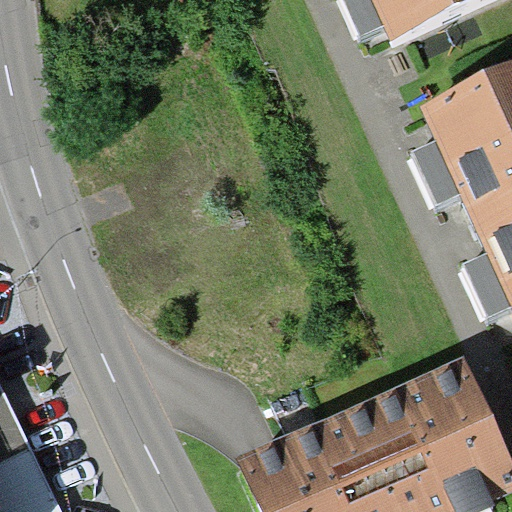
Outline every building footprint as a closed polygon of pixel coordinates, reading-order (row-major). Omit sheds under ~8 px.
[(375,0),(396,43),(486,0),(375,0)] [(511,287),(511,65),(424,108),(484,231),(511,287)] [(470,511),(511,493),(511,462),(497,429),(462,351),(229,456),(254,511),(470,511)] [(52,511),(0,403),(0,511),(52,511)] [(511,511),(511,493),(470,511),(511,511)]
